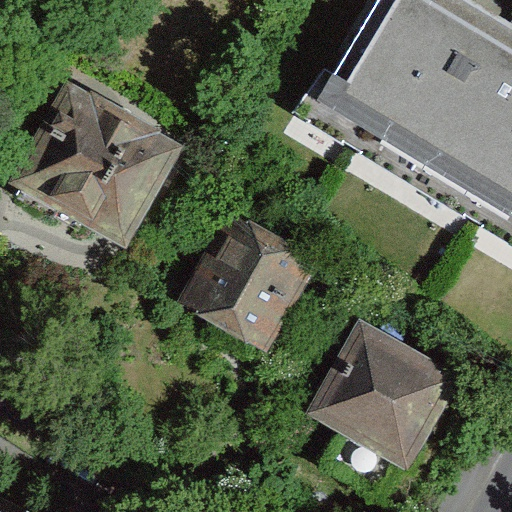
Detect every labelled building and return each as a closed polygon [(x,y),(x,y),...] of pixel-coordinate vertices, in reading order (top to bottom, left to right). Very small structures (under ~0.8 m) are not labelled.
[(511,35),(451,0),(379,0),(309,121),(511,238),(511,237),(511,35)] [(174,150),(69,90),(16,181),(122,241),(174,150)] [(268,349),(315,265),(233,219),(186,303),(268,349)] [(452,384),(365,334),(320,412),(408,462),(452,384)] [(31,511),(0,496),(0,511),(31,511)]
